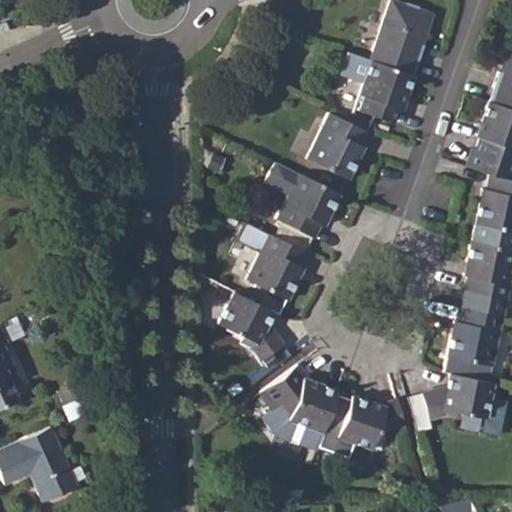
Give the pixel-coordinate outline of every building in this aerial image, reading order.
[(390,0),(388,0),(368,58),(369,58),(409,72),(421,41),(417,40),(427,12),(417,9),(418,3),(407,0),(404,0),(403,4),(390,0)] [(497,68),(486,100),(511,108),(511,41),(509,40),(499,69),(497,68)] [(409,72),(369,58),(357,92),(360,92),(355,109),(387,119),(391,105),(397,107),(409,72)] [(511,108),(486,100),(485,102),(473,134),(478,135),(473,150),(506,161),(511,148),(511,108)] [(359,129),(323,111),(301,155),(342,175),(357,146),(352,142),(359,129)] [(335,191),(294,170),(290,176),(287,184),(270,216),(307,234),(314,220),(319,223),(335,191)] [(511,178),(489,173),(486,190),(480,189),(469,239),(511,247),(511,178)] [(132,175),(131,192),(140,192),(140,175),(132,175)] [(300,250),(262,232),(244,222),(235,241),(253,249),(239,276),(282,298),(298,267),(292,264),(300,250)] [(511,247),(469,239),(467,239),(460,273),(466,274),(463,290),(502,299),(511,300),(511,281),(505,280),(511,252),(511,247)] [(269,311),(231,291),(214,324),(239,335),(236,341),(246,346),(251,352),(258,360),(278,343),(263,323),(269,311)] [(498,314),(459,305),(455,320),(451,319),(443,354),(487,363),(498,314)] [(0,329),(0,404),(14,399),(5,379),(13,375),(0,344),(0,341),(4,339),(0,329)] [(295,363),(252,394),(261,406),(282,390),(288,398),(289,400),(283,418),(317,430),(331,390),(318,386),(320,379),(303,374),(295,363)] [(492,381),(447,372),(444,388),(419,392),(426,419),(445,417),(456,419),(457,414),(485,420),(487,411),(492,381)] [(347,397),(335,436),(370,448),(378,423),(383,411),(381,409),(382,404),(365,398),(364,402),(347,397)] [(47,429),(0,447),(0,479),(1,483),(24,473),(37,501),(72,485),(47,429)]
